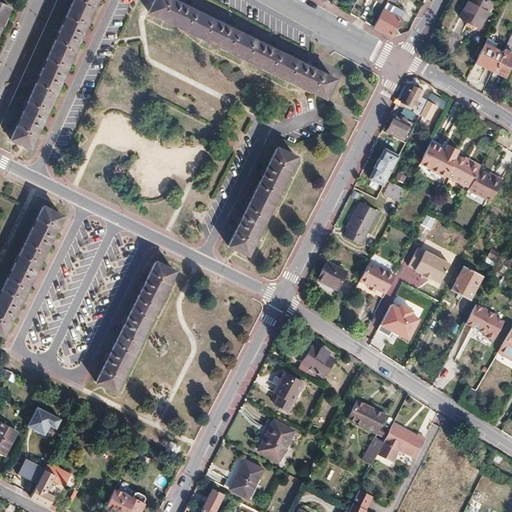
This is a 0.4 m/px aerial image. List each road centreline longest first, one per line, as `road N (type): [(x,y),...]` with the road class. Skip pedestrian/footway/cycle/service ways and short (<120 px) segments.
road 1 (residential): [(279,300),(0,162)]
road 2 (residential): [(511,452),(279,300)]
road 3 (residential): [(279,300),(400,62)]
road 4 (residential): [(169,511),(279,300)]
road 5 (unknown): [(36,180),(108,0)]
road 6 (unknown): [(210,266),(271,136)]
road 7 (residential): [(276,0),(400,62)]
road 8 (residential): [(400,62),(511,122)]
